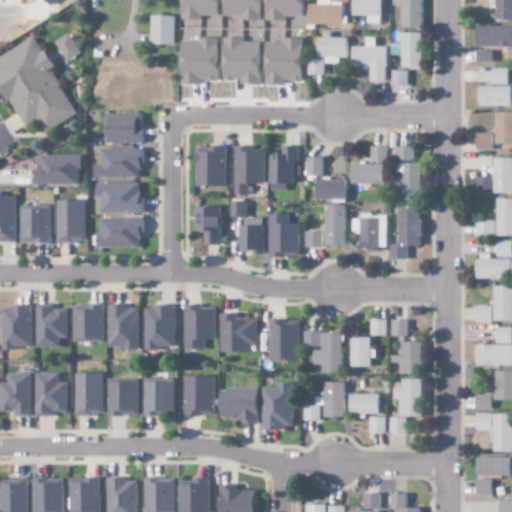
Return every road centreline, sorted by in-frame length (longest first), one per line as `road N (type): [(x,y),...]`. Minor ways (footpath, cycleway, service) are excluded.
road 1 (residential): [(443,0),(443,511)]
road 2 (residential): [(444,291),(274,290),(203,275),(0,273)]
road 3 (residential): [(443,469),(277,462),(184,446),(0,446)]
road 4 (residential): [(443,121),(168,117)]
road 5 (residential): [(168,274),(168,117)]
